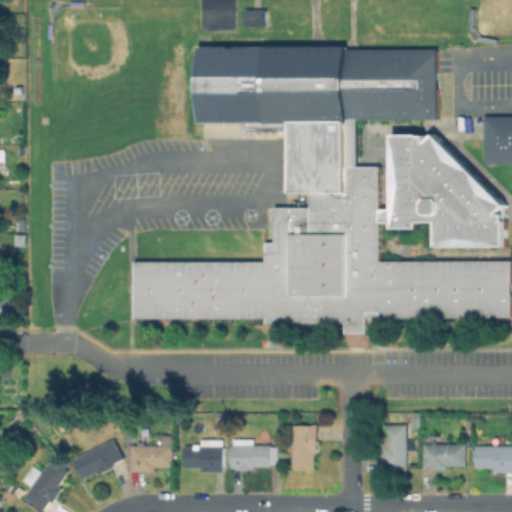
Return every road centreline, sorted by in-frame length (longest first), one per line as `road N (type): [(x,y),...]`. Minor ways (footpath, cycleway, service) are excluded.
road 1 (residential): [(65,340),(141,371),(511,372)]
road 2 (residential): [(111,511),(152,502),(511,503)]
road 3 (residential): [(350,372),(351,504)]
